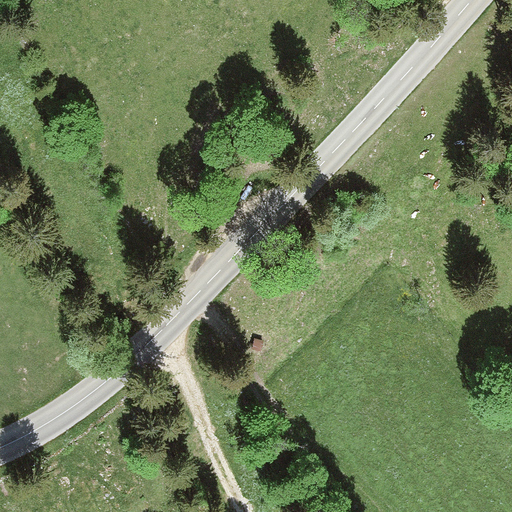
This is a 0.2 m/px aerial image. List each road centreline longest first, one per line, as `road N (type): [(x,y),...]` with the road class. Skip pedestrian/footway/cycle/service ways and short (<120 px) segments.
road 1 (secondary): [(471,0),(104,387),(0,452)]
road 2 (track): [(247,511),(208,444),(161,331)]
